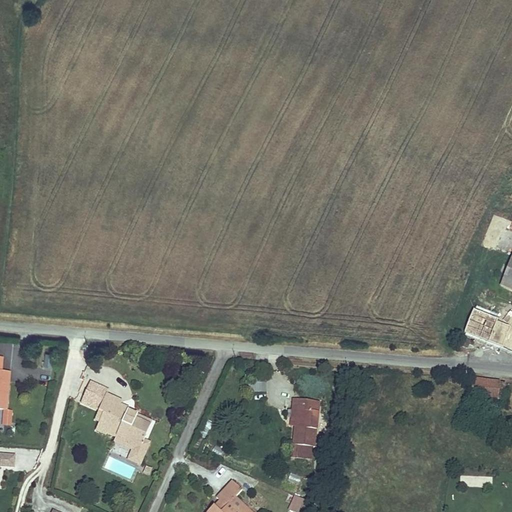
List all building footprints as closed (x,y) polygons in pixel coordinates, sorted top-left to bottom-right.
[(511,258),(501,286),(511,290),(511,258)] [(511,321),(510,327),(497,322),(498,320),(473,310),(464,333),(511,351),(511,321)] [(510,327),(511,321),(511,315),(501,311),(498,320),(497,322),(510,327)] [(462,346),(467,348),(469,345),(473,346),(474,342),(465,339),(462,346)] [(0,409),(5,410),(4,421),(11,422),(12,411),(7,411),(8,388),(0,387),(0,374),(0,372),(0,371),(0,409)] [(9,372),(0,372),(0,374),(0,387),(8,388),(9,372)] [(505,383),(473,379),(472,383),(471,396),(503,400),(505,387),(505,383)] [(91,408),(100,388),(90,383),(81,404),(91,408)] [(251,385),(251,394),(267,393),(266,384),(251,385)] [(106,396),(108,391),(100,388),(91,408),(99,411),(106,395),(106,396)] [(106,396),(106,395),(99,411),(98,412),(103,414),(100,422),(96,431),(106,435),(107,434),(116,438),(141,447),(144,441),(152,422),(127,413),(129,410),(120,406),(122,402),(106,396)] [(319,402),(293,400),(292,411),(297,411),(295,427),(293,445),(314,447),(319,402)] [(141,447),(116,438),(114,441),(133,450),(129,460),(139,464),(149,443),(144,441),(141,447)] [(14,468),(15,457),(0,455),(0,474),(1,467),(14,468)] [(242,491),(232,481),(216,498),(219,501),(223,505),(217,510),(213,507),(208,511),(250,511),(235,498),(242,491)] [(293,496),(287,510),(291,511),(308,511),(312,503),(293,496)] [(219,501),(213,507),(217,510),(223,505),(219,501)]
